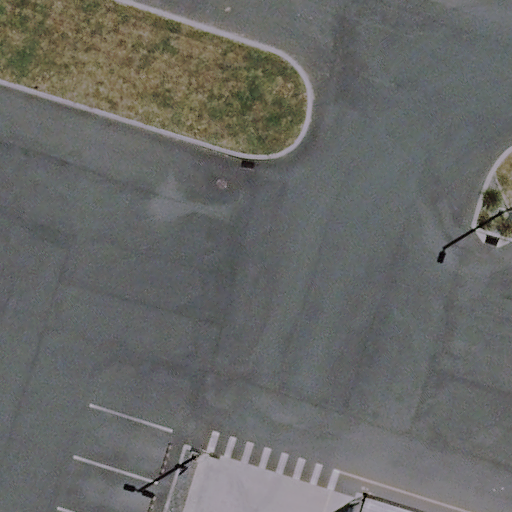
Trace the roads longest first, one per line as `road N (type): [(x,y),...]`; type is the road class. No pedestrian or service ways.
road 1 (unknown): [(416,55),(334,213),(173,407),(55,511)]
road 2 (unknown): [(416,55),(243,0)]
